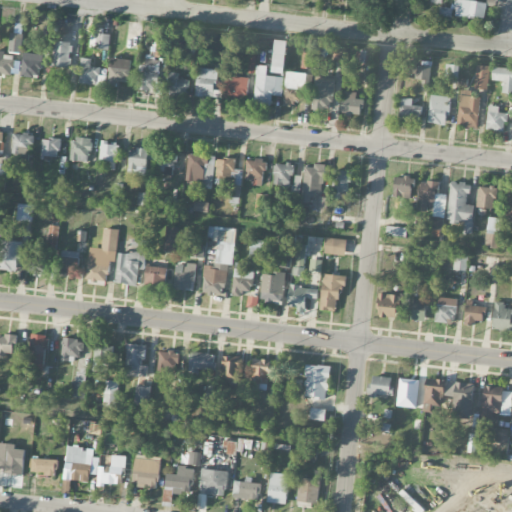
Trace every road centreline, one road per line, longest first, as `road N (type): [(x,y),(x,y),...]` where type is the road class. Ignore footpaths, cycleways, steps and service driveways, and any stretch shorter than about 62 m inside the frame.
road 1 (tertiary): [(0,299),(511,358)]
road 2 (residential): [(511,161),(0,103)]
road 3 (residential): [(395,34),(340,511)]
road 4 (residential): [(91,0),(511,49)]
